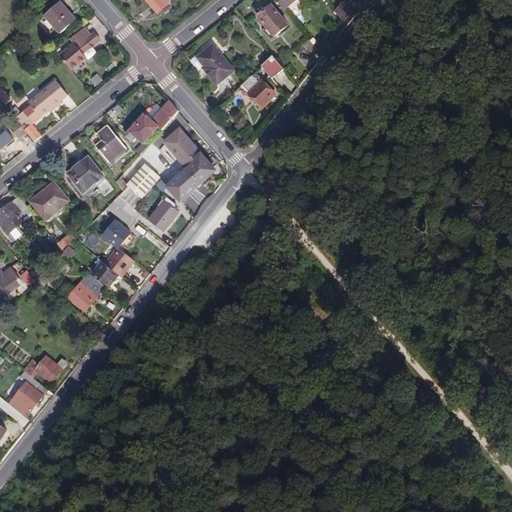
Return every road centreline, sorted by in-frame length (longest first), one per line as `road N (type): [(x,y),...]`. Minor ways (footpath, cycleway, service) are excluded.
road 1 (residential): [(243,170),(0,478)]
road 2 (track): [(511,475),(283,218)]
road 3 (residential): [(381,0),(243,170)]
road 4 (residential): [(0,193),(158,71)]
road 5 (residential): [(158,71),(243,170)]
